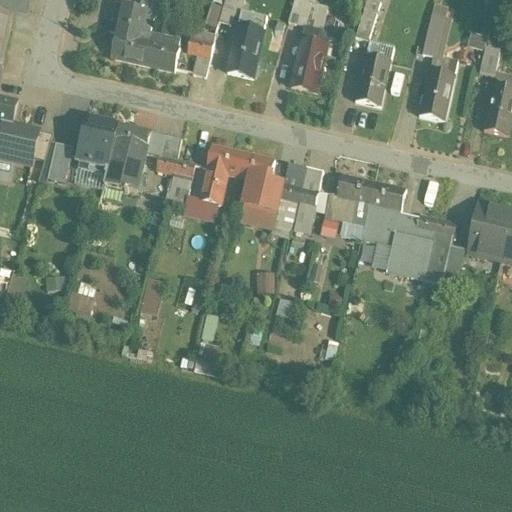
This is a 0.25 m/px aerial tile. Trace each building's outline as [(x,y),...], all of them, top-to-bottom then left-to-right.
[(0,0),(0,10),(21,16),(25,0),(0,0)] [(226,0),(219,27),(237,31),(241,18),(245,0),(226,0)] [(379,5),(368,2),(355,41),(368,46),(373,31),(381,6),(379,5)] [(328,11),(295,3),(288,26),(323,34),(328,11)] [(147,14),(117,7),(112,29),(119,31),(111,61),(143,69),(150,36),(142,34),(147,14)] [(434,7),(431,20),(450,24),(453,11),(434,7)] [(0,69),(1,70),(12,21),(0,18),(0,69)] [(265,24),(241,18),(237,31),(239,31),(263,37),(265,24)] [(450,24),(431,20),(423,59),(443,63),(452,24),(450,24)] [(263,37),(239,31),(228,76),(253,81),(263,37)] [(215,39),(193,34),(188,56),(198,59),(193,78),(206,82),(215,39)] [(143,69),(175,76),(180,52),(179,52),(180,43),(150,36),(143,69)] [(326,51),(302,46),(292,90),(316,96),(326,51)] [(501,53),(486,51),(480,78),(495,82),(501,53)] [(391,65),(366,60),(356,105),(380,110),(391,65)] [(0,101),(0,70),(0,69),(0,126),(3,127),(11,129),(17,105),(0,101)] [(454,80),(430,75),(420,119),(444,125),(454,80)] [(511,124),(511,94),(494,90),(485,134),(509,139),(511,124)] [(119,128),(88,121),(78,166),(109,173),(119,128)] [(3,127),(0,142),(0,161),(31,168),(33,162),(39,135),(11,129),(3,127)] [(152,136),(119,128),(109,173),(105,189),(137,197),(152,136)] [(53,138),(39,135),(33,162),(44,165),(53,138)] [(160,161),(178,165),(182,143),(165,139),(160,161)] [(73,151),(56,148),(48,183),(65,187),(73,151)] [(244,157),(212,150),(200,204),(220,209),(228,178),(239,181),(244,157)] [(270,186),(275,164),(244,157),(239,181),(250,183),(245,208),(277,216),(283,189),(270,186)] [(178,165),(160,161),(157,174),(174,178),(178,165)] [(174,178),(167,208),(185,212),(196,169),(178,165),(174,178)] [(283,189),(301,193),(306,171),(288,167),(283,189)] [(301,193),(319,197),(324,175),(306,171),(301,193)] [(374,187),(343,179),(338,202),(330,201),(325,221),(365,230),(374,187)] [(401,219),(407,194),(374,187),(365,230),(396,238),(401,219)] [(277,216),(274,229),(292,234),(301,193),(283,189),(277,216)] [(319,197),(301,193),(292,234),(310,238),(319,197)] [(277,216),(245,208),(240,227),(272,235),(274,229),(277,216)] [(511,218),(480,210),(470,256),(502,263),(511,218)] [(502,263),(511,265),(511,217),(511,218),(502,263)] [(401,219),(396,238),(415,242),(420,223),(401,219)] [(420,220),(420,223),(415,242),(432,246),(438,224),(420,220)] [(432,246),(424,284),(442,289),(450,250),(456,228),(438,224),(432,246)] [(396,238),(365,230),(362,245),(393,252),(396,238)] [(393,252),(387,276),(424,284),(432,246),(415,242),(396,238),(393,252)] [(450,250),(442,289),(457,293),(466,254),(450,250)]
